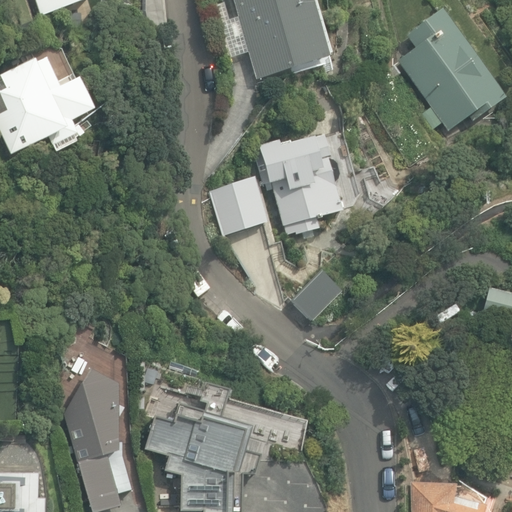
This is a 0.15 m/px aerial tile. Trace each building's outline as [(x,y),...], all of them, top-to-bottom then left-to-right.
[(38,0),(43,16),(89,0),(38,0)] [(256,82),(329,61),(310,0),(234,0),(239,16),(229,19),(223,2),(210,5),(226,59),(248,53),(256,82)] [(443,124),(449,133),(469,118),(473,124),(506,99),(442,11),(407,37),(416,50),(398,63),(433,110),(424,116),(434,130),(443,124)] [(0,75),(0,133),(10,157),(50,140),(52,147),(77,136),(72,123),(94,113),(80,79),(60,88),(47,59),(38,63),(36,59),(0,75)] [(259,154),(283,238),(315,228),(313,219),(342,211),(334,185),(341,176),(337,164),(330,159),(331,157),(325,136),(281,148),(279,140),(269,143),(271,151),(259,154)] [(211,191),(225,237),(267,224),(253,178),(211,191)] [(292,301),(314,322),(342,293),(320,272),(292,301)] [(480,317),(511,325),(511,296),(487,290),(480,317)] [(83,496),(89,507),(116,499),(104,461),(119,456),(120,386),(91,369),(64,413),(83,482),(67,486),(72,499),(83,496)] [(290,511),(291,496),(247,495),(248,471),(227,471),(228,422),(173,420),(173,418),(191,418),(191,379),(149,378),(148,417),(157,417),(157,427),(142,427),(142,444),(154,445),(153,460),(163,460),(161,511),(290,511)] [(37,499),(39,475),(0,472),(0,511),(44,511),(45,500),(37,499)] [(413,480),(412,511),(480,511),(480,499),(456,499),(457,481),(413,480)]
